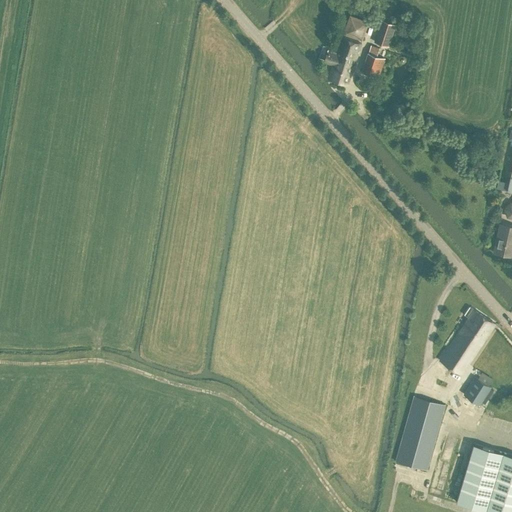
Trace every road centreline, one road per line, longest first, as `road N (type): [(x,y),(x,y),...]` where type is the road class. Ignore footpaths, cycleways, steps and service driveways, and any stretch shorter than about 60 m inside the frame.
road 1 (tertiary): [(511,327),(224,0)]
road 2 (track): [(349,511),(300,445),(234,399),(94,359),(0,362)]
road 3 (track): [(460,382),(431,480),(399,473),(389,511)]
